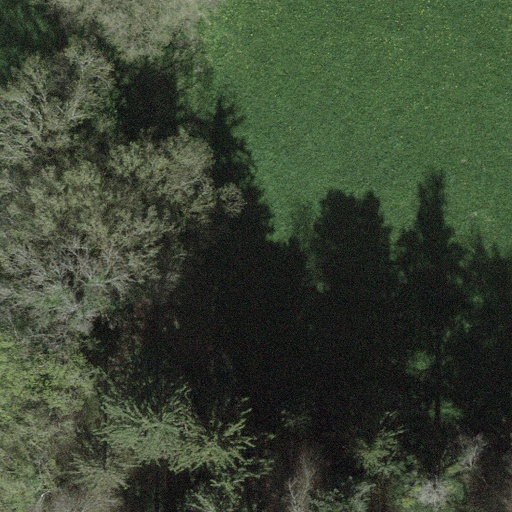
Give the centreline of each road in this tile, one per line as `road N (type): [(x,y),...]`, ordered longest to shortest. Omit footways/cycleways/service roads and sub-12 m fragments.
road 1 (track): [(166,0),(192,337),(282,511)]
road 2 (track): [(42,511),(40,368),(91,42),(123,0)]
